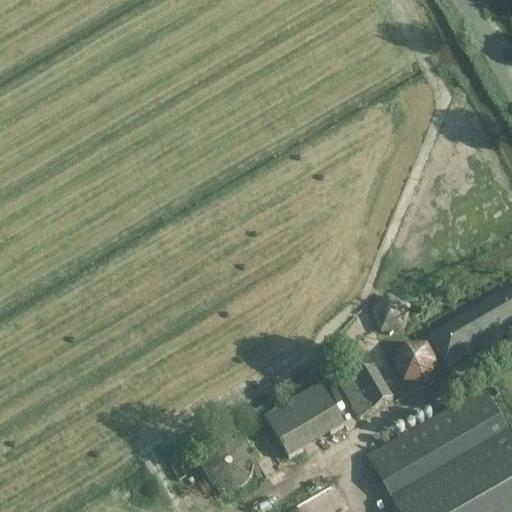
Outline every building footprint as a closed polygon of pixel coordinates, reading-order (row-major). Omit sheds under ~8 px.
[(511,328),(511,292),(499,299),(498,297),(428,338),(447,370),(507,337),(505,332),(511,328)] [(372,314),(381,335),(405,332),(410,309),(388,298),(372,314)] [(413,390),(443,368),(421,337),(391,360),(413,390)] [(353,381),(340,388),(358,421),(393,401),(375,369),(374,369),(365,353),(343,366),(353,381)] [(266,417),(290,459),(345,427),(320,385),(266,417)] [(484,393),(368,460),(384,488),(398,511),(511,511),(511,439),(509,434),(508,434),(500,421),(484,393)] [(254,468),(254,467),(252,459),(250,454),(247,450),(240,445),(235,443),(231,443),(227,443),(221,444),(217,446),(212,449),(209,452),(207,457),(205,462),(204,466),(204,470),(205,475),(207,479),(211,484),(215,488),(220,490),(228,492),(234,491),(238,490),(242,488),(246,485),(249,481),(252,477),(254,468)]
